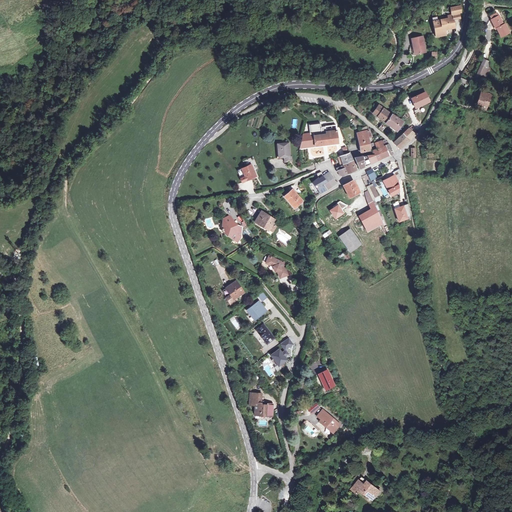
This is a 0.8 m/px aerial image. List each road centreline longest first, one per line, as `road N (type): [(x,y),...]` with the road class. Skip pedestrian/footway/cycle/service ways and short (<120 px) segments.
road 1 (track): [(192,0),(198,18),(65,167),(38,215),(19,267),(20,359),(0,462)]
road 2 (residential): [(289,483),(281,414),(303,332),(312,206),(396,155)]
road 3 (tertiary): [(253,469),(171,200),(206,137)]
road 4 (tertiary): [(206,137),(275,88),(408,81),(450,57),(466,25)]
road 5 (residential): [(206,137),(265,101),(311,95),(350,107),(396,155)]
road 6 (residential): [(466,25),(459,68),(396,155)]
